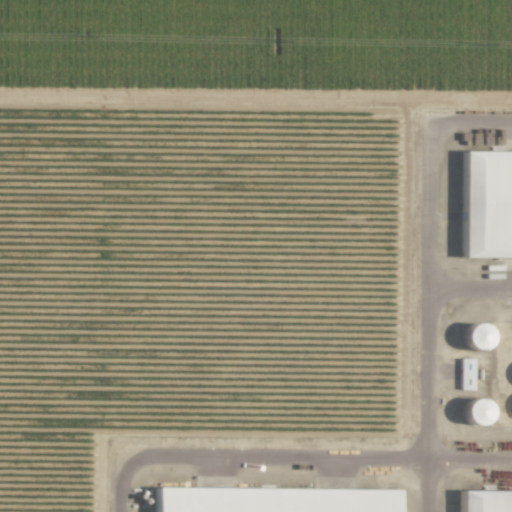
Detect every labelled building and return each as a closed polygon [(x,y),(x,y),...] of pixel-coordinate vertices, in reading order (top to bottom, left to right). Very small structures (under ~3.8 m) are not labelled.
[(511,258),(459,258),(459,152),(511,152),(511,258)] [(473,351),(478,349),(482,346),(485,341),(485,336),(484,331),(480,327),(476,325),(471,324),(466,326),(462,329),(459,334),(459,339),(460,344),(464,348),(468,350),(473,351)] [(470,359),(457,360),(457,390),(470,390),(470,359)] [(473,425),(478,424),(482,421),(484,416),(484,411),(483,406),(480,402),(475,400),(470,399),(465,401),(461,404),(459,408),(458,414),(460,418),(463,422),(468,425),(473,425)] [(390,511),(149,511),(150,489),(391,490),(390,511)] [(511,490),(511,511),(455,511),(456,490),(511,490)]
